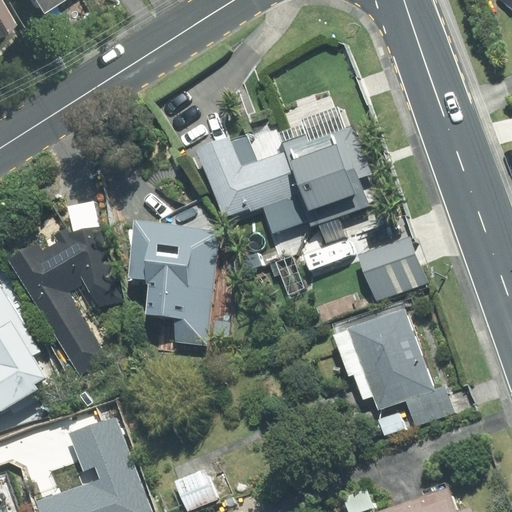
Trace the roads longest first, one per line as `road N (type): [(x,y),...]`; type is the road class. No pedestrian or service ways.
road 1 (secondary): [(511,311),(402,0)]
road 2 (secondary): [(235,0),(0,148)]
